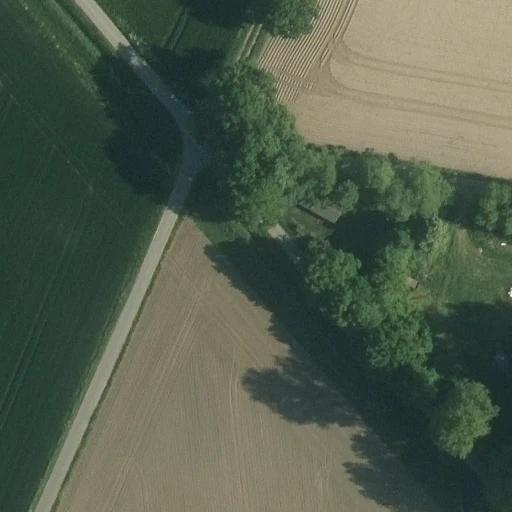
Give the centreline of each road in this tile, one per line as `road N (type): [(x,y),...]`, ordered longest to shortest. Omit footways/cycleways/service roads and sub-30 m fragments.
road 1 (unclassified): [(200,140),(511,509)]
road 2 (unclassified): [(200,140),(43,511)]
road 3 (unclassified): [(511,194),(200,140)]
road 4 (unclassified): [(81,0),(200,140)]
road 5 (track): [(200,140),(267,0)]
